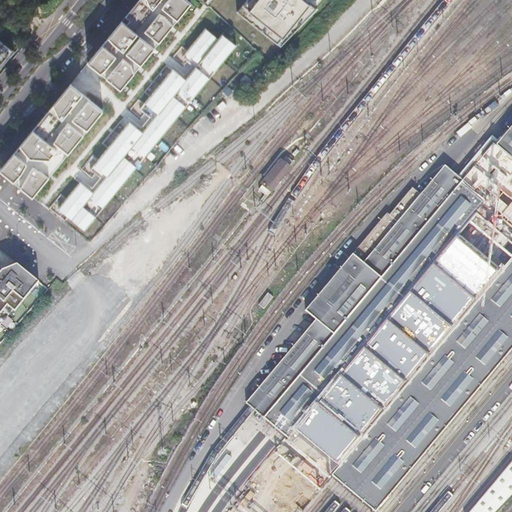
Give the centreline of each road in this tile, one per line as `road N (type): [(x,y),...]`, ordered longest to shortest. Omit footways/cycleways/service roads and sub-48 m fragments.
road 1 (tertiary): [(0,134),(112,0)]
road 2 (tertiary): [(84,0),(0,101)]
